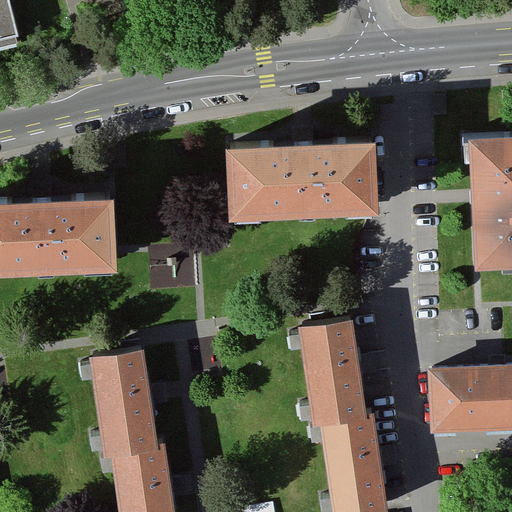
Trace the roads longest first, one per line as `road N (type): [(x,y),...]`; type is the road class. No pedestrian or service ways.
road 1 (residential): [(404,106),(403,315),(419,511)]
road 2 (primary): [(0,123),(265,68),(383,56)]
road 3 (primary): [(383,56),(511,46)]
